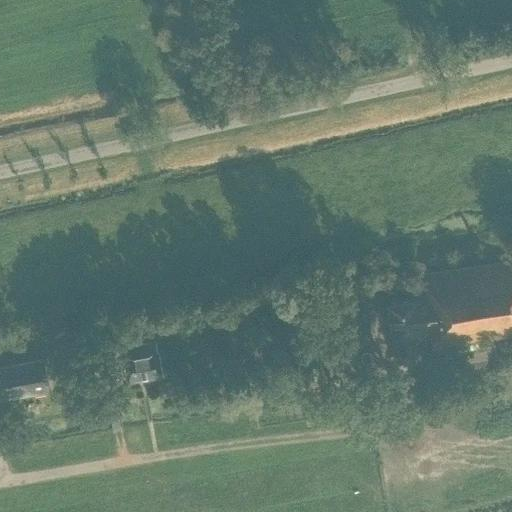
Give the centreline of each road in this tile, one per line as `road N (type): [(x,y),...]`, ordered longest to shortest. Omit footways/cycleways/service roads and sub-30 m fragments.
road 1 (unclassified): [(0,172),(511,60)]
road 2 (unclassified): [(386,424),(0,486)]
road 3 (track): [(511,352),(418,368),(386,424)]
